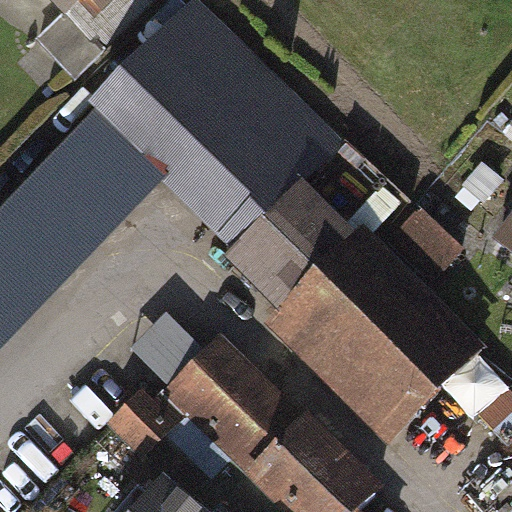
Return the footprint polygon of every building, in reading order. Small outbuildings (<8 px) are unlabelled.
[(124,0),(36,0),(80,44),(124,0)] [(0,233),(0,328),(20,309),(27,316),(140,194),(150,169),(229,241),(294,179),(204,90),(238,54),(195,13),(97,112),(107,124),(0,233)] [(511,214),(499,229),(511,240),(511,214)] [(459,253),(419,215),(398,238),(438,276),(459,253)] [(276,333),(382,437),(474,344),(368,240),(276,333)] [(359,511),(374,497),(222,345),(156,416),(140,399),(114,425),(197,497),(208,486),(228,502),(223,509),(226,511),(359,511)] [(190,511),(165,491),(154,504),(140,492),(122,511),(190,511)]
